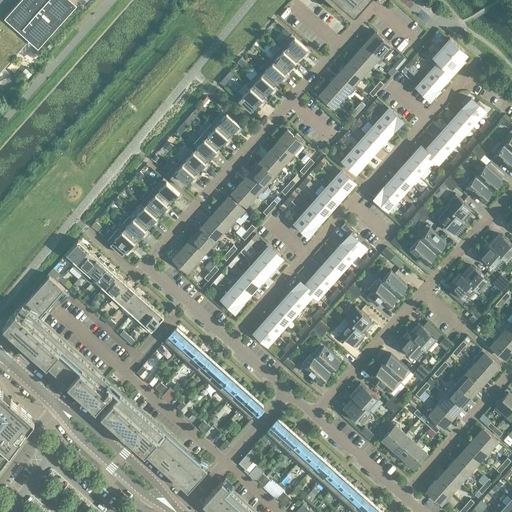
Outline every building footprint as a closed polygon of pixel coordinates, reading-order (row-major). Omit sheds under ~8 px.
[(0,0),(0,71),(30,38),(38,45),(77,2),(74,0),(0,0)] [(329,0),(349,17),(364,0),(329,0)] [(366,41),(383,57),(384,57),(381,54),(390,45),(391,44),(375,30),(375,31),(376,33),(368,42),(366,41)] [(291,34),(280,46),(296,60),(302,53),(307,57),(311,51),(291,34)] [(417,85),(430,97),(461,62),(459,60),(466,52),(449,37),(434,54),(440,59),(417,85)] [(383,57),(366,41),(365,41),(367,43),(359,53),(357,51),(356,51),(372,65),(375,60),(378,63),(383,57)] [(296,60),(280,46),(269,59),(285,73),(285,72),(291,65),(296,69),(300,64),(296,60)] [(362,75),(372,65),(356,51),(356,52),(358,53),(349,63),(348,61),(347,62),(362,75)] [(285,73),(269,59),(268,59),(272,62),(261,73),(258,71),(273,85),(274,85),(280,77),(285,81),(289,76),(285,72),(285,73)] [(397,69),(402,63),(398,59),(393,65),(397,69)] [(362,75),(347,62),(349,64),(340,73),(338,72),(356,88),(354,85),(362,75)] [(391,75),(397,69),(393,65),(388,72),(391,75)] [(230,68),(221,81),(226,84),(235,72),(230,68)] [(273,85),(258,71),(247,84),(262,97),(263,97),(269,90),(273,94),(278,88),(274,85),(273,85)] [(356,88),(338,72),(340,74),(331,83),(329,82),(344,96),(348,91),(351,94),(356,88)] [(378,89),(384,83),(380,80),(375,86),(378,89)] [(335,106),(344,96),(329,82),(329,83),(330,84),(322,94),(320,92),(319,93),(328,101),(326,103),(333,108),(334,107),(335,107),(335,106)] [(262,97),(247,84),(235,96),(251,110),(258,102),(262,106),(267,101),(263,97),(262,97)] [(373,96),(378,89),(375,86),(369,92),(373,96)] [(471,97),(463,106),(477,118),(485,109),(471,97)] [(360,110),(365,104),(362,101),(356,107),(360,110)] [(369,106),(365,111),(368,114),(373,109),(369,106)] [(477,118),(463,106),(456,114),(469,126),(477,118)] [(354,116),(360,110),(356,107),(351,113),(354,116)] [(389,107),(388,107),(381,116),(394,128),(402,119),(389,107)] [(226,113),(215,125),(212,122),(212,123),(227,137),(228,136),(234,129),(238,133),(243,128),(226,113)] [(469,126),(456,114),(448,123),(461,135),(469,126)] [(511,122),(503,115),(499,119),(508,127),(511,122)] [(387,136),(394,128),(381,116),(373,124),(387,136)] [(478,129),(482,132),(491,123),(487,119),(478,129)] [(227,137),(212,123),(201,135),(216,149),(217,149),(223,142),(227,145),(232,140),(228,136),(227,137)] [(454,143),(461,135),(448,123),(440,131),(454,143)] [(379,145),(387,136),(373,124),(366,133),(379,145)] [(287,129),(278,139),(296,155),(292,151),(300,141),(302,143),(303,142),(301,141),(302,139),(296,133),(294,135),(287,128),(287,129)] [(510,130),(501,141),(511,150),(511,130),(510,129),(510,130)] [(446,152),(454,143),(440,131),(433,140),(446,152)] [(372,153),(379,145),(366,133),(358,141),(372,153)] [(344,134),(339,140),(343,143),(347,138),(344,134)] [(216,149),(201,135),(194,143),(197,146),(193,150),(190,147),(190,148),(205,161),(206,161),(212,154),(216,158),(221,152),(217,149),(216,149)] [(296,155),(278,139),(277,140),(279,141),(271,151),(269,149),(269,150),(284,163),(288,159),(290,161),(296,155)] [(438,161),(446,152),(433,140),(426,148),(425,149),(434,157),(438,161)] [(364,162),(372,153),(358,141),(351,150),(364,162)] [(511,150),(501,141),(500,141),(503,143),(494,154),(493,154),(510,169),(511,169),(508,166),(511,161),(511,150)] [(484,154),(488,150),(479,142),(475,146),(484,154)] [(425,149),(426,148),(421,144),(413,153),(426,165),(434,157),(425,149)] [(480,158),(484,154),(475,146),(472,150),(480,158)] [(205,161),(190,148),(179,160),(194,174),(195,173),(201,166),(205,170),(210,165),(206,161),(205,161)] [(275,173),(284,163),(269,150),(268,150),(270,152),(261,161),(260,160),(259,160),(277,176),(278,175),(275,173)] [(356,171),(364,162),(351,150),(343,159),(356,171)] [(457,161),(461,156),(458,152),(453,157),(457,161)] [(426,165),(413,153),(405,162),(419,174),(426,165)] [(309,167),(314,161),(311,158),(305,163),(309,167)] [(194,174),(179,160),(167,173),(183,187),(190,179),(194,182),(199,177),(195,173),(194,174)] [(277,176),(259,160),(261,162),(252,171),(250,170),(268,186),(266,183),(269,179),(272,182),(277,176)] [(411,182),(419,174),(405,162),(398,170),(411,182)] [(303,173),(309,167),(305,163),(300,170),(303,173)] [(485,164),(476,174),(492,189),(490,187),(499,176),(502,178),(485,163),(485,164)] [(317,164),(312,169),(316,172),(321,167),(317,164)] [(341,169),(333,178),(347,190),(355,181),(341,169)] [(268,186),(250,170),(252,172),(243,182),(241,180),(241,181),(256,194),(260,190),(263,192),(268,186)] [(404,191),(411,182),(398,170),(390,179),(404,191)] [(456,185),(460,181),(451,173),(448,177),(456,185)] [(492,190),(492,189),(476,174),(466,185),(465,185),(482,200),(483,200),(480,198),(489,187),(492,190)] [(438,182),(441,178),(438,175),(434,179),(433,180),(437,183),(438,182)] [(183,195),(163,177),(152,190),(167,204),(168,204),(174,196),(178,200),(183,195)] [(453,189),(456,185),(448,177),(444,181),(453,189)] [(290,188),(296,182),(292,178),(287,184),(290,188)] [(347,190),(333,178),(326,187),(339,199),(347,190)] [(396,199),(404,191),(390,179),(383,187),(396,199)] [(247,204),(256,194),(241,181),(242,182),(234,192),(232,190),(232,191),(231,191),(247,205),(247,204)] [(285,194),(290,188),(287,184),(281,190),(285,194)] [(339,199),(326,187),(318,195),(331,207),(339,199)] [(396,199),(383,187),(375,196),(388,208),(396,199)] [(167,204),(152,190),(141,202),(156,216),(157,216),(163,209),(167,212),(172,207),(168,204),(167,204)] [(455,193),(446,204),(464,220),(467,223),(468,222),(467,222),(465,220),(471,213),(468,211),(471,207),(474,210),(475,209),(474,209),(456,193),(456,192),(455,193)] [(292,193),(287,198),(290,201),(295,196),(292,193)] [(219,205),(237,221),(234,218),(238,214),(241,217),(246,210),(228,194),(228,195),(230,197),(221,206),(219,205)] [(331,207),(318,195),(310,204),(324,216),(331,207)] [(274,199),(268,205),(272,208),(277,202),(274,199)] [(156,216),(141,202),(140,203),(143,206),(133,217),(146,228),(152,221),(156,225),(161,220),(157,216),(156,216)] [(324,216),(310,204),(303,212),(316,224),(324,216)] [(403,213),(407,217),(415,207),(412,204),(403,213)] [(432,212),(423,204),(419,209),(428,217),(432,212)] [(461,224),(464,220),(446,204),(445,204),(444,205),(445,205),(447,206),(447,207),(439,217),(438,217),(438,218),(456,234),(457,234),(457,233),(464,226),(461,224)] [(232,227),(237,221),(219,205),(220,207),(212,217),(210,215),(225,229),(229,225),(232,227)] [(267,214),(272,208),(268,205),(263,211),(267,214)] [(428,217),(419,209),(415,213),(424,221),(428,217)] [(316,224),(303,212),(295,221),(308,233),(316,224)] [(146,228),(133,217),(130,214),(123,223),(126,226),(122,230),(135,241),(141,234),(145,237),(150,232),(146,228)] [(216,239),(225,229),(210,215),(209,216),(211,217),(203,227),(201,225),(201,226),(218,242),(219,241),(216,239)] [(426,224),(417,234),(436,252),(437,252),(434,249),(443,239),(446,241),(427,223),(426,224)] [(250,233),(255,227),(252,224),(246,230),(250,233)] [(213,248),(218,242),(201,226),(200,226),(202,228),(193,237),(192,236),(191,236),(207,250),(210,245),(213,248)] [(135,241),(122,230),(119,227),(107,240),(123,254),(130,246),(134,250),(139,244),(135,241)] [(245,239),(250,233),(246,230),(241,236),(245,239)] [(489,243),(507,259),(511,254),(511,243),(499,232),(499,231),(498,232),(501,234),(498,238),(496,236),(490,242),(489,242),(487,240),(487,239),(486,240),(489,243)] [(351,232),(343,241),(356,253),(364,244),(351,232)] [(436,252),(417,234),(416,235),(419,237),(410,248),(409,248),(426,263),(427,263),(424,260),(433,250),(436,252)] [(404,243),(396,235),(391,240),(400,248),(404,243)] [(198,259),(207,250),(191,236),(193,238),(184,248),(182,246),(200,262),(198,259)] [(73,264),(88,248),(79,239),(64,256),(73,264)] [(356,253),(343,241),(335,249),(349,261),(356,253)] [(266,243),(258,252),(274,266),(282,257),(266,243)] [(507,259),(489,243),(486,246),(483,244),(477,251),(476,252),(477,252),(495,268),(495,269),(496,268),(495,268),(504,258),(505,258),(507,260),(508,260),(507,259)] [(232,254),(237,248),(234,244),(228,250),(232,254)] [(195,268),(200,262),(182,246),(182,247),(184,248),(175,258),(173,256),(173,257),(172,257),(181,265),(179,267),(186,273),(188,271),(189,270),(192,266),(195,268)] [(395,254),(386,247),(386,246),(382,251),(391,259),(395,254)] [(85,270),(98,256),(88,248),(73,264),(74,265),(76,262),(85,270)] [(341,270),(349,261),(335,249),(327,258),(341,270)] [(232,254),(228,250),(223,256),(226,260),(232,254)] [(274,266),(258,252),(260,254),(253,262),(251,260),(251,261),(266,275),(274,266)] [(358,264),(361,267),(370,258),(367,254),(358,264)] [(95,279),(107,265),(98,256),(85,270),(95,279)] [(341,270),(327,258),(320,266),(333,278),(341,270)] [(266,275),(251,261),(250,261),(252,263),(245,271),(243,269),(259,283),(266,275)] [(461,274),(480,290),(489,280),(490,279),(489,279),(471,263),(471,262),(470,263),(473,266),(470,269),(468,267),(462,273),(461,273),(459,271),(458,271),(461,274)] [(104,287),(117,273),(107,265),(95,279),(104,287)] [(213,274),(219,268),(215,265),(210,271),(213,274)] [(326,287),(333,278),(320,266),(312,275),(326,287)] [(259,283),(243,269),(245,271),(238,279),(236,277),(235,278),(251,292),(259,283)] [(378,278),(397,295),(398,295),(395,293),(404,282),(407,285),(407,284),(390,269),(390,270),(381,280),(378,278)] [(58,271),(54,275),(60,280),(63,276),(58,271)] [(208,280),(213,274),(210,271),(204,277),(208,280)] [(111,298),(126,281),(117,273),(104,287),(113,295),(111,298)] [(501,273),(497,278),(506,286),(510,281),(501,273)] [(6,322),(23,337),(66,289),(49,274),(6,322)] [(479,291),(480,290),(461,274),(458,277),(456,275),(449,283),(449,282),(448,283),(449,283),(454,288),(467,299),(467,300),(468,299),(467,299),(476,289),(477,289),(479,291),(479,292),(480,291),(479,291)] [(318,296),(326,287),(312,275),(305,283),(305,284),(314,292),(313,292),(318,296)] [(251,292),(235,278),(237,280),(230,288),(228,286),(243,300),(251,292)] [(397,295),(378,278),(368,289),(387,307),(388,306),(385,304),(394,293),(397,296),(397,295)] [(506,286),(497,278),(493,282),(502,290),(506,286)] [(73,284),(67,279),(63,283),(69,288),(73,284)] [(306,300),(313,292),(314,292),(305,284),(305,283),(300,279),(292,288),(306,300)] [(120,306),(135,290),(126,281),(111,298),(120,306)] [(363,290),(354,282),(350,286),(359,294),(363,290)] [(78,289),(73,284),(69,288),(75,293),(78,289)] [(243,300),(228,286),(227,286),(230,288),(221,297),(235,309),(243,300)] [(359,294),(350,286),(346,290),(355,298),(359,294)] [(306,300),(292,288),(285,297),(298,309),(306,300)] [(454,288),(450,292),(463,303),(467,299),(454,288)] [(130,315),(145,298),(135,290),(120,306),(121,307),(123,304),(132,312),(129,314),(130,315)] [(505,301),(510,294),(507,291),(501,297),(505,301)] [(86,296),(82,300),(88,305),(91,301),(86,296)] [(291,317),(298,309),(285,297),(277,305),(291,317)] [(499,307),(505,301),(501,297),(496,303),(499,307)] [(139,323),(154,306),(145,298),(130,315),(139,323)] [(97,306),(91,301),(88,305),(94,310),(97,306)] [(355,305),(345,316),(364,333),(367,335),(367,334),(365,332),(364,332),(362,330),(371,320),(374,322),(374,321),(355,305),(356,305),(355,304),(355,305)] [(283,326),(291,317),(277,305),(270,314),(283,326)] [(473,305),(469,309),(478,317),(482,313),(473,305)] [(164,315),(154,306),(139,323),(149,332),(164,315)] [(317,317),(321,313),(317,310),(313,314),(312,315),(316,318),(317,317)] [(488,312),(483,318),(486,321),(492,315),(488,312)] [(104,313),(101,317),(107,322),(110,318),(104,313)] [(283,326),(270,314),(262,322),(276,334),(283,326)] [(469,318),(473,322),(477,318),(473,314),(469,318)] [(364,333),(345,316),(344,317),(345,317),(347,319),(348,319),(349,321),(340,331),(338,329),(337,330),(338,330),(356,346),(356,347),(357,346),(363,338),(361,336),(364,333)] [(116,323),(110,318),(107,322),(112,327),(116,323)] [(481,327),(486,321),(483,318),(477,324),(481,327)] [(329,327),(320,319),(317,324),(325,331),(329,327)] [(409,332),(409,333),(427,349),(437,338),(437,339),(438,338),(441,334),(425,319),(421,324),(419,321),(418,321),(421,324),(418,328),(415,325),(410,332),(409,331),(409,332),(407,330),(407,329),(406,330),(409,332)] [(511,325),(506,321),(501,326),(504,329),(500,333),(498,330),(497,331),(511,343),(511,325)] [(276,334),(262,322),(254,331),(268,343),(276,334)] [(113,388),(41,324),(27,340),(91,398),(89,401),(96,407),(113,388)] [(325,331),(317,324),(313,328),(322,336),(325,331)] [(174,352),(188,337),(177,327),(163,342),(174,352)] [(123,330),(120,333),(126,339),(129,335),(123,330)] [(511,343),(497,331),(492,337),(495,339),(490,344),(506,358),(507,357),(505,355),(511,346),(511,343)] [(427,349),(409,333),(406,336),(403,334),(397,341),(396,341),(396,342),(415,358),(414,358),(415,358),(415,357),(424,348),(425,348),(427,350),(426,350),(427,350),(428,349),(427,349)] [(135,340),(129,335),(126,339),(131,344),(135,340)] [(445,336),(441,341),(449,349),(454,344),(445,336)] [(185,361),(199,346),(188,337),(174,352),(175,352),(177,350),(187,358),(185,361)] [(283,348),(286,352),(295,342),(291,339),(283,348)] [(461,349),(467,343),(463,340),(458,346),(461,349)] [(321,342),(311,353),(331,370),(328,367),(338,357),(340,359),(341,359),(321,341),(321,342)] [(196,371),(209,356),(199,346),(185,361),(196,371)] [(456,355),(461,349),(458,346),(452,352),(456,355)] [(475,361),(490,375),(499,364),(500,365),(500,364),(485,351),(484,351),(486,353),(477,363),(475,361)] [(331,370),(311,353),(302,363),(301,363),(301,364),(321,381),(319,378),(328,368),(330,370),(331,370)] [(381,363),(381,364),(400,381),(410,370),(391,353),(390,353),(393,355),(384,366),(381,363)] [(207,380),(220,365),(209,356),(196,371),(207,380)] [(296,365),(287,356),(283,361),(292,369),(296,365)] [(443,370),(448,364),(445,360),(439,366),(443,370)] [(490,375),(475,361),(466,372),(481,385),(480,383),(488,374),(490,375)] [(421,363),(417,368),(426,376),(430,371),(421,363)] [(146,368),(143,364),(137,371),(141,374),(146,368)] [(391,392),(400,381),(381,364),(380,364),(383,366),(374,377),(371,374),(371,375),(390,392),(391,392)] [(217,390),(231,375),(220,365),(207,380),(217,390)] [(438,376),(443,370),(439,366),(434,373),(438,376)] [(426,376),(417,368),(413,372),(422,380),(426,376)] [(481,385),(466,372),(457,382),(472,395),(470,394),(479,384),(481,386),(481,385)] [(228,400),(242,385),(231,375),(217,390),(228,400)] [(159,391),(164,385),(161,381),(155,387),(159,391)] [(356,392),(353,395),(371,412),(372,412),(372,411),(370,409),(370,408),(378,399),(379,399),(379,398),(360,382),(361,381),(360,381),(360,382),(353,390),(356,392)] [(425,390),(430,384),(426,381),(421,387),(425,390)] [(472,395),(457,382),(447,392),(463,406),(463,405),(461,404),(470,394),(471,396),(472,395)] [(163,394),(168,388),(164,385),(159,391),(163,394)] [(239,409),(252,394),(242,385),(228,400),(229,400),(231,397),(241,406),(238,409),(239,409)] [(419,396),(425,390),(421,387),(415,393),(419,396)] [(0,465),(35,419),(0,388),(0,465)] [(507,415),(511,409),(511,395),(509,393),(511,391),(510,390),(502,399),(500,397),(494,404),(496,405),(494,408),(500,414),(502,411),(507,415)] [(463,406),(447,392),(438,403),(453,416),(454,416),(452,414),(460,405),(462,406),(463,406)] [(205,470),(118,393),(103,409),(190,486),(205,470)] [(362,422),(371,412),(353,395),(350,393),(349,394),(350,394),(352,395),(352,396),(346,403),(349,405),(346,408),(343,406),(342,406),(343,407),(343,406),(361,423),(362,423),(362,422)] [(250,419),(263,404),(252,394),(239,409),(250,419)] [(393,394),(389,399),(398,407),(402,402),(393,394)] [(398,407),(389,399),(385,403),(394,411),(398,407)] [(180,410),(186,404),(182,400),(177,407),(180,410)] [(219,424),(225,417),(226,418),(234,409),(226,402),(212,417),(219,424)] [(453,416),(438,403),(429,412),(428,413),(443,426),(444,427),(445,426),(443,424),(451,415),(453,416)] [(184,413),(190,407),(186,404),(180,410),(184,413)] [(423,414),(417,408),(414,412),(420,417),(423,414)] [(276,442),(289,428),(280,420),(279,418),(278,418),(265,432),(276,442)] [(433,423),(427,418),(424,421),(430,426),(433,423)] [(202,429),(207,423),(204,420),(198,426),(202,429)] [(392,448),(408,430),(406,432),(393,421),(387,428),(389,430),(382,438),(382,439),(384,437),(394,446),(392,448)] [(487,425),(493,430),(496,427),(490,421),(487,425)] [(206,432),(211,426),(207,423),(202,429),(206,432)] [(439,428),(433,423),(430,426),(436,432),(439,428)] [(361,430),(370,438),(374,434),(365,426),(361,430)] [(473,437),(491,453),(489,450),(497,441),(498,440),(482,426),(482,427),(484,429),(475,439),(473,437)] [(502,432),(496,427),(493,430),(499,436),(502,432)] [(287,452),(300,437),(289,428),(276,442),(287,452)] [(414,435),(408,430),(392,448),(393,448),(394,446),(404,455),(402,457),(403,457),(419,439),(418,439),(416,442),(412,438),(414,435)] [(298,462),(311,447),(300,437),(287,452),(298,462)] [(486,459),(491,453),(473,437),(473,438),(474,439),(466,449),(464,447),(464,448),(479,461),(483,457),(486,459)] [(224,449),(230,442),(226,439),(220,446),(224,449)] [(425,444),(419,439),(403,457),(405,456),(414,464),(413,466),(413,467),(421,458),(423,460),(429,453),(422,447),(425,444)] [(253,446),(239,462),(246,469),(260,453),(253,446)] [(308,471),(322,457),(311,447),(298,462),(308,471)] [(470,471),(479,461),(464,448),(465,449),(457,459),(455,458),(470,471)] [(319,481),(332,466),(322,457),(308,471),(319,481)] [(506,466),(511,460),(507,457),(502,463),(506,466)] [(461,482),(470,471),(455,458),(454,458),(456,460),(448,469),(446,468),(461,482)] [(500,472),(506,466),(502,463),(496,469),(500,472)] [(257,464),(248,473),(255,480),(257,478),(261,482),(266,476),(262,472),(264,471),(257,464)] [(330,490),(343,476),(332,466),(319,481),(330,490)] [(451,492),(461,482),(446,468),(445,468),(447,470),(438,480),(437,478),(436,478),(451,492)] [(270,479),(266,476),(261,482),(264,485),(270,479)] [(341,500),(354,485),(343,476),(330,490),(341,500)] [(451,492),(436,478),(427,489),(426,489),(442,503),(443,502),(441,500),(449,491),(451,492)] [(487,487),(493,481),(489,478),(484,484),(487,487)] [(251,511),(220,484),(205,500),(218,511),(251,511)] [(482,493),(487,487),(484,484),(478,490),(482,493)] [(495,494),(500,487),(495,484),(491,490),(495,494)] [(351,510),(365,495),(354,485),(341,500),(351,510)] [(282,501),(288,495),(284,491),(278,497),(282,501)] [(291,498),(288,495),(282,501),(286,504),(291,498)] [(368,511),(376,504),(365,495),(351,510),(352,510),(354,508),(359,511),(368,511)] [(469,507),(474,501),(470,498),(465,504),(469,507)] [(310,511),(312,511),(303,503),(294,511),(310,511)]
